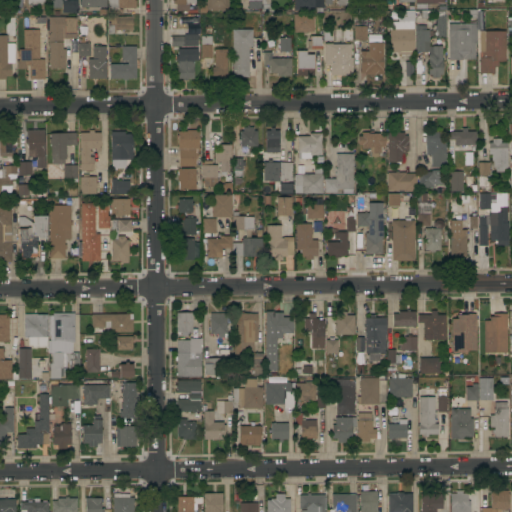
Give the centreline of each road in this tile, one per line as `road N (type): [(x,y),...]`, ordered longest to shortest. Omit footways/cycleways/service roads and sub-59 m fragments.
road 1 (residential): [(0,289),(511,281)]
road 2 (residential): [(511,99),(0,106)]
road 3 (residential): [(159,511),(152,0)]
road 4 (residential): [(511,465),(0,471)]
